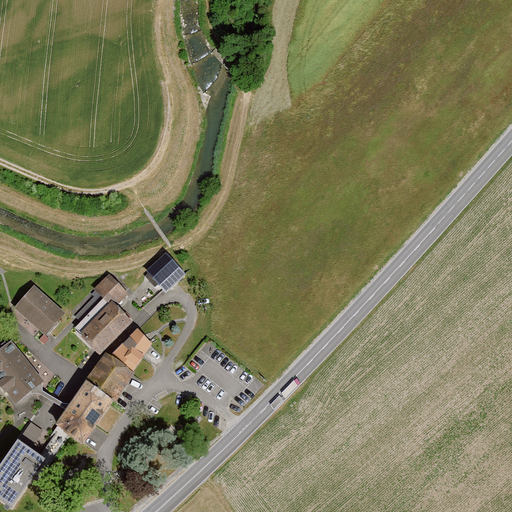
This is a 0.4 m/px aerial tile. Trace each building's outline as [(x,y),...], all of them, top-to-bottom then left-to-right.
[(166,294),(186,274),(166,254),(142,277),(155,290),(159,287),(166,294)] [(110,299),(118,303),(128,294),(109,275),(94,290),(103,298),(108,303),(110,299)] [(65,314),(34,287),(14,308),(45,336),(65,314)] [(87,383),(113,402),(114,403),(135,374),(131,372),(151,344),(137,330),(110,361),(107,359),(87,383)] [(43,381),(10,342),(0,350),(0,384),(15,404),(43,381)] [(113,402),(87,383),(56,425),(81,444),(113,402)] [(44,461),(18,442),(0,467),(0,499),(11,507),(44,461)]
